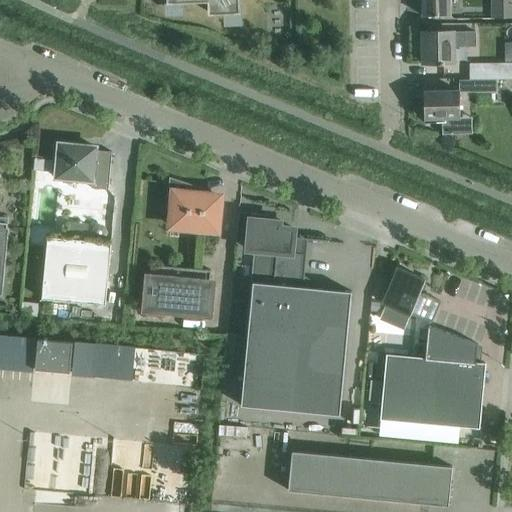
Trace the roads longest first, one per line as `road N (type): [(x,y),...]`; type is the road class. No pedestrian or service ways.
road 1 (unclassified): [(49,72),(511,262)]
road 2 (residential): [(390,128),(388,0)]
